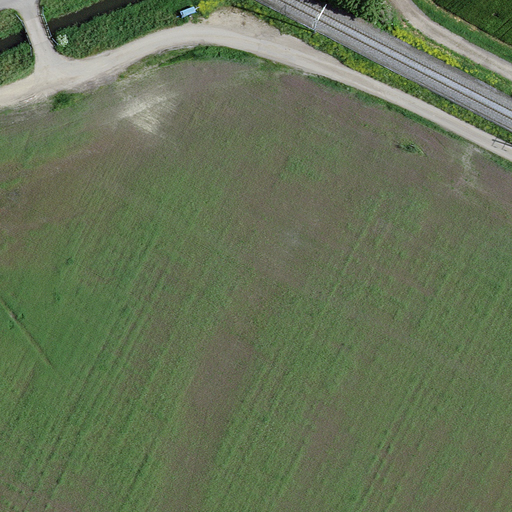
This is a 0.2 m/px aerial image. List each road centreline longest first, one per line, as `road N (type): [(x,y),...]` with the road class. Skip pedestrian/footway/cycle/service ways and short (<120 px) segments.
road 1 (track): [(511,161),(332,67),(233,36),(172,35),(55,75)]
road 2 (track): [(511,75),(394,14),(392,0)]
